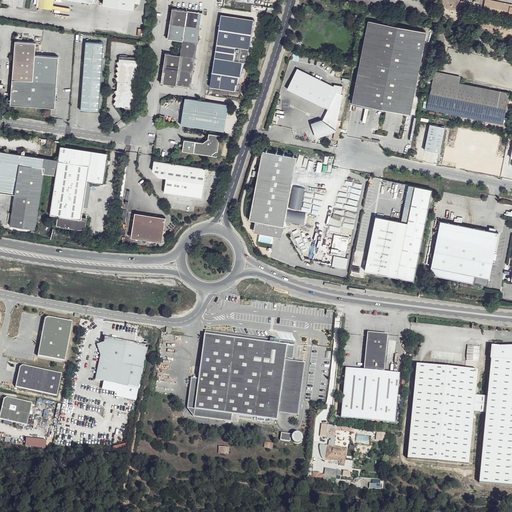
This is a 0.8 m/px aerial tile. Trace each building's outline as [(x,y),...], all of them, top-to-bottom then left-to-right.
[(54,0),(39,0),(39,7),(53,9),(54,0)] [(104,0),(104,5),(135,9),(136,3),(141,4),(141,0),(104,0)] [(461,0),(459,0),(445,0),(446,0),(444,15),(443,17),(458,21),(461,0)] [(458,21),(477,25),(478,21),(462,17),(462,15),(461,15),(462,5),(480,9),(481,5),(461,0),(458,21)] [(511,3),(496,0),(485,0),(483,9),(511,15),(511,3)] [(160,83),(190,87),(203,13),(172,8),(167,38),(182,41),(179,56),(165,53),(160,83)] [(249,48),(253,19),(221,14),(213,70),(211,72),(212,75),(210,86),(235,89),(249,48)] [(425,31),(369,20),(359,67),(352,102),(408,114),(425,31)] [(479,25),(511,32),(511,27),(480,21),(479,25)] [(478,30),(511,37),(511,32),(479,25),(478,30)] [(511,39),(511,37),(478,30),(477,33),(511,39)] [(56,82),(33,81),(35,54),(35,43),(15,41),(10,104),(54,108),(56,82)] [(99,111),(103,42),(85,41),(81,110),(99,111)] [(58,56),(35,54),(33,81),(56,82),(58,56)] [(115,108),(132,109),(132,108),(135,106),(133,102),(136,101),(133,97),(136,96),(134,91),(134,83),(137,79),(135,78),(137,74),(135,73),(138,69),(136,67),(138,64),(136,62),(136,59),(119,57),(118,61),(116,63),(118,67),(115,68),(117,72),(115,73),(117,77),(114,78),(116,81),(116,90),(113,92),(116,96),(113,99),(115,101),(112,105),(115,106),(115,108)] [(333,87),(297,69),(287,88),(327,108),(321,120),(314,123),(313,125),(316,136),(335,129),(342,94),(340,94),(341,86),(334,85),(333,87)] [(426,108),(502,123),(508,93),(458,83),(459,77),(434,72),(426,108)] [(180,125),(224,132),(228,105),(185,98),(180,125)] [(445,127),(429,124),(424,150),(439,153),(445,127)] [(195,142),(194,150),(215,153),(216,152),(217,152),(220,136),(209,134),(208,142),(207,143),(195,142)] [(182,151),(194,153),(194,150),(195,142),(184,140),(182,151)] [(60,226),(63,227),(81,149),(61,146),(55,176),(49,215),(50,215),(53,216),(57,216),(56,226),(60,226)] [(58,159),(25,154),(25,151),(24,149),(23,150),(22,154),(0,150),(0,192),(14,194),(9,226),(31,229),(30,232),(34,233),(34,229),(43,174),(55,176),(58,159)] [(81,149),(63,227),(78,229),(79,220),(81,220),(81,217),(87,182),(103,184),(108,153),(81,149)] [(296,157),(262,150),(248,219),(255,221),(253,230),(279,235),(281,226),(283,226),(296,157)] [(195,197),(203,191),(206,168),(155,161),(153,171),(159,177),(166,178),(164,193),(195,197)] [(407,183),(400,220),(407,221),(414,185),(407,183)] [(431,188),(414,185),(407,221),(397,276),(413,279),(431,188)] [(131,237),(162,242),(166,217),(136,213),(131,237)] [(375,215),(364,270),(397,276),(407,221),(400,220),(375,215)] [(78,229),(63,227),(63,228),(80,231),(81,231),(83,230),(84,229),(85,228),(86,226),(87,218),(81,217),(81,220),(79,220),(78,229)] [(487,229),(439,219),(429,273),(487,285),(497,231),(494,230),(487,229)] [(326,246),(346,250),(348,243),(343,242),(343,241),(339,240),(339,237),(331,236),(332,232),(328,231),(326,246)] [(346,257),(334,255),(332,265),(346,268),(348,258),(346,257)] [(38,355),(65,361),(72,321),(48,317),(45,319),(38,355)] [(235,334),(205,330),(205,334),(270,342),(270,339),(235,334)] [(341,418),(389,422),(392,371),(384,370),(388,333),(368,331),(367,334),(364,368),(346,367),(341,418)] [(270,342),(205,334),(199,379),(195,409),(224,413),(223,420),(231,421),(232,414),(257,417),(257,420),(264,421),(265,418),(277,420),(278,413),(285,360),(285,358),(293,359),(294,346),(279,344),(279,340),(270,339),(270,342)] [(146,344),(130,341),(120,339),(104,336),(103,341),(100,354),(94,379),(103,380),(137,388),(146,344)] [(511,348),(491,346),(490,360),(491,360),(488,396),(476,395),(478,371),(480,347),(467,346),(465,367),(417,362),(407,457),(469,463),(474,410),(485,412),(479,483),(511,486),(511,348)] [(305,362),(285,360),(278,413),(286,414),(298,415),(300,399),(305,362)] [(18,367),(14,387),(56,395),(60,373),(21,365),(18,367)] [(392,371),(389,422),(395,423),(400,372),(392,371)] [(195,409),(199,379),(191,378),(187,408),(195,409)] [(3,398),(0,411),(0,418),(26,424),(31,402),(5,397),(3,398)] [(224,413),(195,409),(194,416),(223,420),(224,413)] [(291,434),(281,432),(280,440),(290,441),(291,437),(291,434)] [(46,440),(26,438),(25,447),(45,449),(46,440)] [(325,459),(339,461),(341,448),(327,446),(325,459)] [(336,477),(337,470),(325,468),(324,475),(336,477)]
